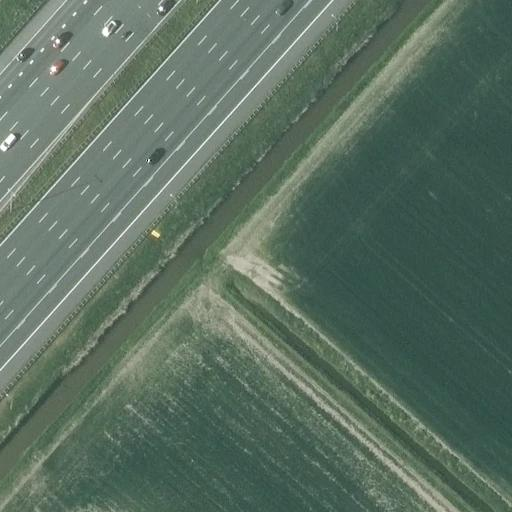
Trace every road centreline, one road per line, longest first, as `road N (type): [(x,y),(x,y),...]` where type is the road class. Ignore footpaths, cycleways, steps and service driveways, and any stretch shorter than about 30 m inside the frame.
road 1 (motorway): [(0,294),(264,0)]
road 2 (motorway): [(135,0),(0,151)]
